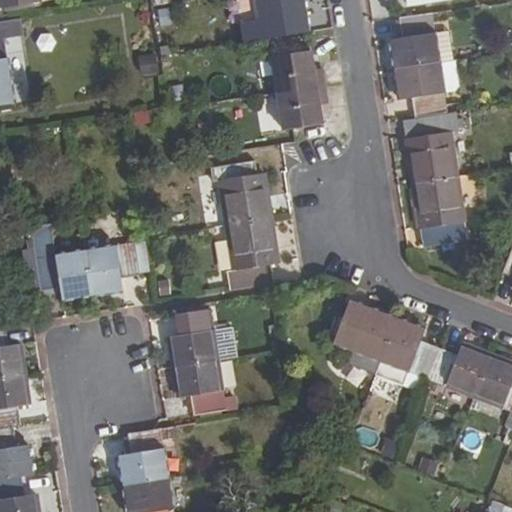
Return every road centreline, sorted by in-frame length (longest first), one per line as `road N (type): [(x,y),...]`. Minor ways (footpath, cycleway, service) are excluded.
road 1 (residential): [(345,0),(367,147),(352,228),(400,284),(511,328)]
road 2 (residential): [(85,511),(75,440),(98,374)]
